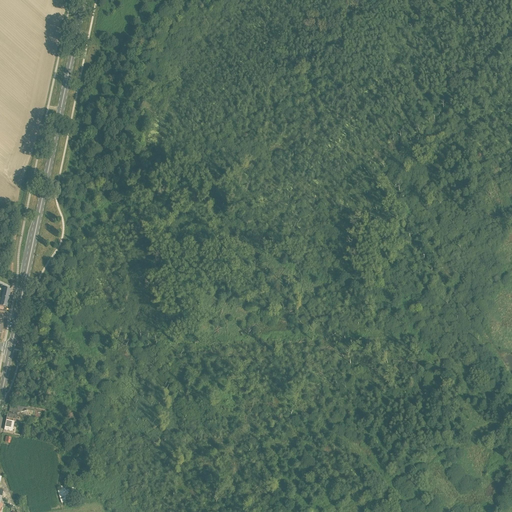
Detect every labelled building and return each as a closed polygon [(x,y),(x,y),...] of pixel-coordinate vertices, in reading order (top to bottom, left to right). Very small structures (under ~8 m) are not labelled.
[(0,298),(1,298),(2,297),(9,298),(11,290),(4,288),(3,293),(0,292),(0,298)] [(0,298),(0,301),(1,301),(0,305),(7,307),(9,298),(2,297),(1,298),(0,298)] [(15,421),(17,414),(26,412),(26,409),(11,406),(9,414),(8,413),(6,422),(13,423),(14,421),(15,421)] [(12,432),(13,423),(6,422),(4,430),(12,432)] [(61,488),(58,492),(60,504),(78,500),(74,483),(60,487),(61,488)]
